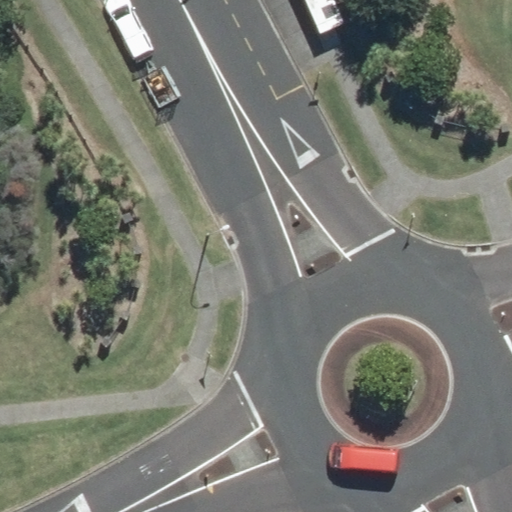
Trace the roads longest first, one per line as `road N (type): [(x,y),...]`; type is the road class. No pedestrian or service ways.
road 1 (tertiary): [(300,313),(265,140)]
road 2 (tertiary): [(265,140),(369,272)]
road 3 (tertiary): [(191,0),(265,140)]
road 4 (residential): [(158,499),(277,401)]
road 5 (residential): [(302,455),(201,497),(158,499)]
road 6 (tertiary): [(498,352),(498,416),(462,470)]
road 7 (tertiary): [(369,272),(429,277),(477,312)]
